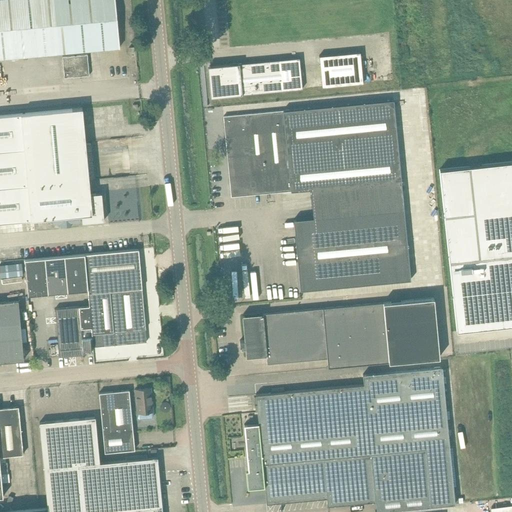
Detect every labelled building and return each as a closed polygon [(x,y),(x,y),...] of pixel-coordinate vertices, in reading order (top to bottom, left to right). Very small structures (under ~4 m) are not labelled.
[(0,0),(0,58),(119,48),(114,0),(0,0)] [(360,52),(319,56),(322,87),(363,83),(360,52)] [(62,57),(64,78),(89,76),(87,54),(62,57)] [(299,58),(209,66),(212,96),(211,96),(211,97),(302,89),(299,58)] [(300,290),(310,289),(412,280),(393,99),(223,116),(225,137),(229,137),(234,185),(230,186),(231,196),(311,189),(314,218),(294,220),(300,290)] [(0,115),(0,222),(81,215),(82,223),(94,222),(104,221),(101,193),(90,194),(82,108),(72,109),(0,115)] [(511,161),(439,170),(457,331),(511,325),(511,161)] [(89,306),(91,329),(92,347),(146,342),(145,329),(138,249),(84,254),(88,290),(89,306)] [(84,254),(64,256),(67,292),(88,290),(84,254)] [(64,256),(44,258),(48,293),(67,292),(64,256)] [(48,293),(44,258),(24,260),(28,295),(48,293)] [(21,263),(0,265),(0,277),(22,275),(21,263)] [(434,298),(242,315),(245,340),(239,341),(240,347),(245,346),(246,357),(266,355),(267,363),(327,358),(328,368),(439,357),(434,298)] [(0,301),(0,362),(24,360),(18,300),(0,301)] [(81,330),(79,306),(55,309),(59,356),(83,354),(84,354),(87,350),(87,349),(93,349),(92,347),(91,329),(81,330)] [(91,329),(89,306),(79,306),(81,330),(91,329)] [(246,470),(247,488),(264,486),(266,504),(327,498),(327,506),(375,502),(376,511),(432,506),(455,504),(442,367),(363,374),(364,384),(256,394),(258,423),(244,424),(248,470),(246,470)] [(135,390),(138,419),(154,418),(151,388),(135,390)] [(129,390),(99,393),(105,452),(134,450),(129,390)] [(18,407),(0,408),(0,456),(23,454),(18,407)] [(39,422),(40,432),(47,511),(162,511),(157,457),(99,463),(95,417),(39,422)]
